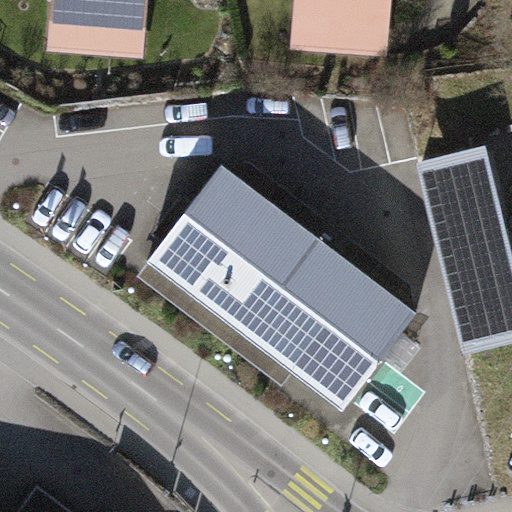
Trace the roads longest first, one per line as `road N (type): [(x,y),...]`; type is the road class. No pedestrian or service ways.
road 1 (unknown): [(393,511),(432,472),(451,386),(431,280),(389,216),(261,134),(234,126),(0,152)]
road 2 (primary): [(0,292),(221,450),(291,511)]
